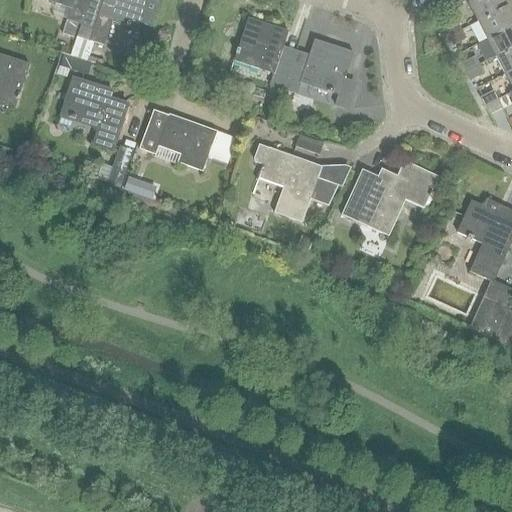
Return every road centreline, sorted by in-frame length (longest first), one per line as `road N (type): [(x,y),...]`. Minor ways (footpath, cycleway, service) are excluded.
road 1 (tertiary): [(333,511),(0,378)]
road 2 (residential): [(511,151),(455,124),(401,111),(390,14)]
